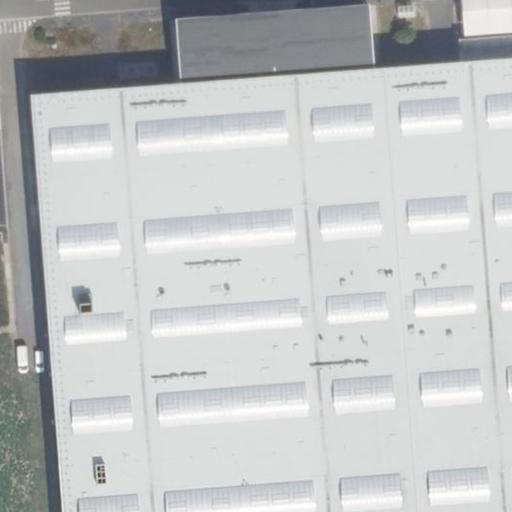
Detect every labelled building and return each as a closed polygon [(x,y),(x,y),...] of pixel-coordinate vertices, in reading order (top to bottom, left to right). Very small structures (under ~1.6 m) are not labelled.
[(511,0),(461,0),(465,38),(511,34),(511,0)] [(414,7),(399,8),(399,17),(414,17),(414,7)] [(370,9),(177,23),(181,81),(374,66),(370,9)] [(461,66),(511,62),(511,37),(459,41),(461,66)] [(511,511),(511,67),(32,104),(61,511),(511,511)]
